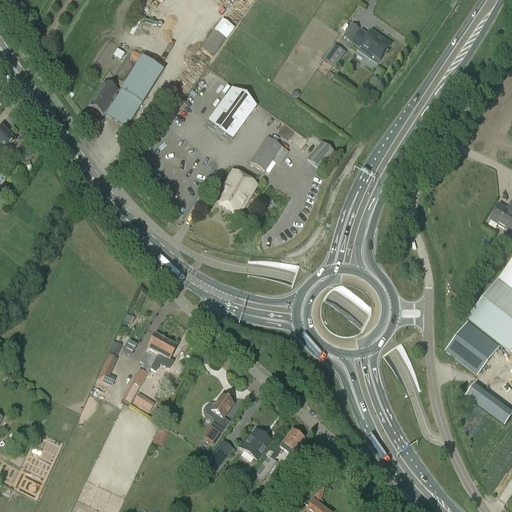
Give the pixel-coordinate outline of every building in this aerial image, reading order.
[(221,20),(213,32),(226,40),(234,29),(221,20)] [(359,30),(352,25),(343,37),(350,42),(359,30)] [(201,42),(210,31),(206,28),(197,39),(201,42)] [(226,40),(213,32),(199,51),(211,60),(226,40)] [(368,36),(361,32),(352,44),(360,49),(358,52),(377,65),(390,46),(371,32),(368,36)] [(334,46),(323,61),(332,67),(343,52),(334,46)] [(99,93),(90,107),(102,115),(110,101),(114,103),(105,117),(125,130),(153,86),(162,71),(142,58),(133,72),(120,93),(117,99),(115,98),(113,96),(116,92),(104,84),(99,93)] [(231,91),(207,123),(232,141),(256,109),(231,91)] [(0,131),(0,154),(2,156),(15,144),(2,129),(0,131)] [(288,153),(267,139),(250,165),(264,174),(267,176),(275,165),(278,167),(288,153)] [(334,155),(322,144),(307,161),(319,172),(334,155)] [(256,187),(232,173),(214,204),(238,218),(256,187)] [(490,221),(511,233),(511,202),(507,211),(499,206),(490,221)] [(511,263),(499,281),(511,290),(511,263)] [(511,356),(511,354),(511,290),(499,281),(467,321),(511,356)] [(133,319),(126,316),(123,323),(130,326),(133,319)] [(499,349),(467,324),(461,333),(456,329),(454,332),(458,336),(445,352),(477,377),(499,349)] [(146,351),(139,364),(144,367),(150,370),(166,342),(155,336),(146,351)] [(123,354),(131,357),(136,344),(128,341),(123,354)] [(166,342),(150,370),(155,373),(163,360),(168,363),(177,348),(166,342)] [(108,357),(97,381),(111,387),(115,380),(109,377),(116,361),(108,357)] [(138,371),(130,385),(139,390),(147,376),(141,372),(138,371)] [(511,417),(511,413),(474,386),(465,398),(504,428),(511,417)] [(177,389),(174,387),(168,388),(166,392),(173,396),(177,389)] [(155,405),(139,395),(133,404),(149,414),(155,405)] [(210,406),(208,406),(207,407),(205,409),(205,411),(204,412),(205,414),(206,416),(207,417),(214,422),(201,440),(213,448),(229,425),(222,420),(234,404),(223,396),(221,398),(220,397),(218,400),(217,401),(217,403),(214,407),(212,406),(210,406)] [(38,422),(29,418),(25,427),(35,431),(38,422)] [(162,448),(168,435),(158,431),(153,444),(162,448)] [(255,457),(259,460),(269,446),(262,441),(263,439),(254,432),(253,434),(251,433),(241,446),(245,450),(243,452),(252,459),(255,457)] [(282,451),(291,457),(303,441),(291,432),(279,448),(282,451)] [(233,449),(221,441),(203,463),(215,472),(233,449)] [(282,451),(279,448),(277,447),(268,458),(274,462),(282,451)] [(274,462),(268,458),(267,457),(248,482),(257,489),(276,464),(274,462)] [(323,489),(317,488),(313,503),(305,511),(323,511),(325,511),(322,502),(319,502),(323,489)] [(269,489),(261,499),(267,503),(274,493),(269,489)] [(296,511),(307,498),(296,491),(285,506),(293,511),(296,511)]
